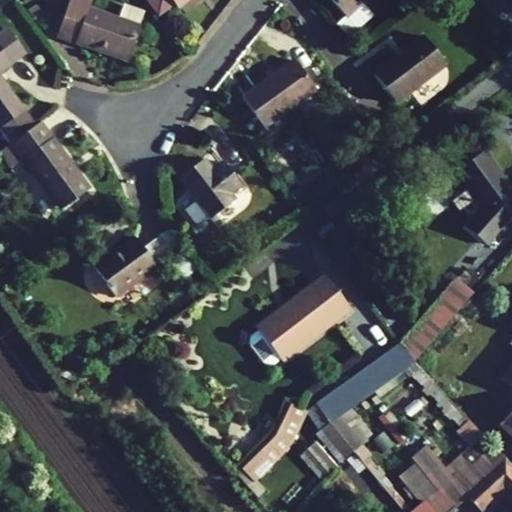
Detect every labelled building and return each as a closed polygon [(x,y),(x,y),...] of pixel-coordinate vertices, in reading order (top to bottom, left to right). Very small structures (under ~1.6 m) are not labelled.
[(69,0),(58,34),(62,35),(62,38),(128,61),(138,25),(119,18),(87,8),(89,0),(69,0)] [(330,0),(345,15),(335,24),(348,37),(373,14),(361,2),(363,0),(330,0)] [(44,17),(36,4),(27,10),(35,23),(44,17)] [(123,5),(119,18),(138,25),(143,12),(123,5)] [(0,130),(10,144),(34,126),(3,84),(1,85),(0,84),(0,70),(24,53),(6,28),(0,32),(0,130)] [(372,74),(394,103),(444,65),(423,36),(372,74)] [(511,52),(511,47),(509,45),(502,51),(507,57),(511,52)] [(315,90),(293,60),(241,97),(263,127),(315,90)] [(89,188),(39,122),(34,126),(10,143),(22,159),(60,210),(89,188)] [(376,154),(381,150),(362,123),(356,127),(376,154)] [(457,171),(483,208),(466,227),(485,244),(498,228),(511,217),(511,193),(482,153),(480,154),(470,141),(450,156),(460,169),(457,171)] [(0,155),(9,168),(22,159),(10,143),(10,144),(0,150),(0,155)] [(211,169),(203,159),(179,178),(194,198),(180,208),(195,228),(233,199),(229,194),(239,187),(221,162),(211,169)] [(287,207),(278,214),(284,222),(293,215),(287,207)] [(511,233),(511,217),(498,228),(507,239),(511,233)] [(142,249),(155,266),(181,246),(169,229),(142,249)] [(114,297),(155,266),(142,249),(134,237),(113,253),(93,267),(114,297)] [(88,261),(93,267),(113,253),(108,246),(88,261)] [(490,263),(478,253),(464,269),(476,279),(490,263)] [(265,363),(272,364),(280,358),(282,362),(350,310),(323,275),(255,326),(257,329),(250,336),(248,342),(265,363)] [(413,362),(472,293),(456,279),(412,330),(410,329),(401,340),(403,341),(400,344),(413,362)] [(511,340),(508,344),(511,347),(511,365),(487,396),(507,412),(497,423),(511,436),(511,340)] [(413,362),(400,344),(400,343),(315,404),(329,423),(342,414),(413,362)] [(80,364),(66,357),(61,368),(75,375),(80,364)] [(449,421),(459,411),(431,381),(420,390),(449,421)] [(238,466),(253,481),(281,455),(290,443),(305,411),(287,402),(272,433),(238,466)] [(329,423),(315,404),(308,409),(322,428),(329,423)] [(353,452),(365,441),(342,414),(329,423),(353,452)] [(315,433),(340,462),(353,452),(329,423),(322,428),(315,433)] [(337,467),(314,441),(302,452),(324,478),(337,467)] [(453,508),(467,497),(465,494),(502,457),(492,445),(454,479),(425,445),(410,458),(417,466),(403,479),(422,501),(437,489),(453,508)] [(511,511),(511,467),(502,457),(465,494),(467,497),(480,511),(511,511)] [(422,501),(409,511),(448,511),(453,508),(437,489),(422,501)]
